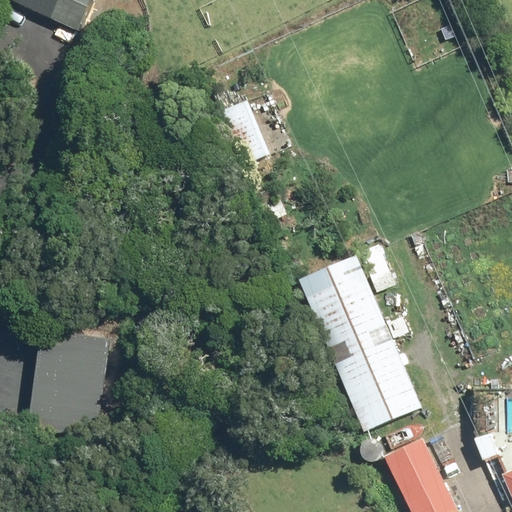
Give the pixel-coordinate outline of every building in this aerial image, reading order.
[(14,0),(77,33),(90,8),(74,0),(14,0)] [(248,103),(222,114),(244,167),(270,156),(248,103)] [(287,214),(276,190),(254,200),(266,224),(287,214)] [(362,256),(379,296),(403,286),(386,246),(362,256)] [(394,342),(412,334),(405,317),(386,324),(375,298),(358,257),(303,281),(366,433),(422,409),(394,342)] [(99,428),(114,343),(74,336),(72,347),(54,344),(46,342),(44,349),(31,427),(87,437),(97,438),(99,428)] [(500,456),(492,433),(474,440),(482,463),(500,456)] [(457,511),(462,509),(426,439),(386,459),(412,511),(457,511)]
